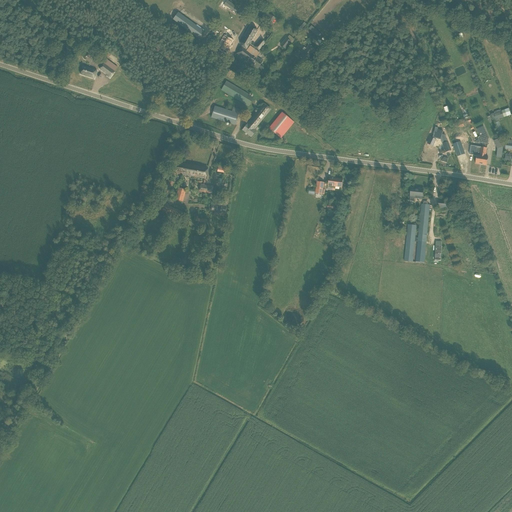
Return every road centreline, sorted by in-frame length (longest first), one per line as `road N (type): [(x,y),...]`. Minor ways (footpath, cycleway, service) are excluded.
road 1 (tertiary): [(511,184),(250,145),(0,62)]
road 2 (track): [(0,446),(261,0)]
